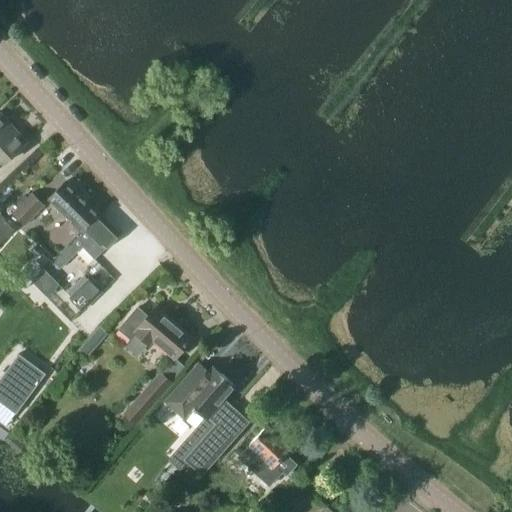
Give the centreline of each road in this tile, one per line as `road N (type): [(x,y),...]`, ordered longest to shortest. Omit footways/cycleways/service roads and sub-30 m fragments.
road 1 (unclassified): [(457,511),(328,403),(0,54)]
road 2 (unknown): [(157,225),(86,322),(72,321),(33,290)]
